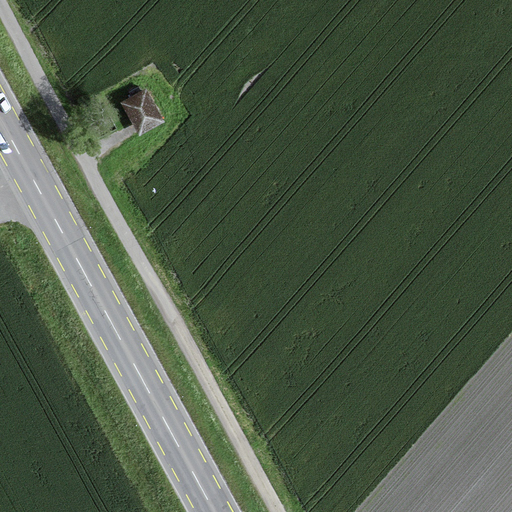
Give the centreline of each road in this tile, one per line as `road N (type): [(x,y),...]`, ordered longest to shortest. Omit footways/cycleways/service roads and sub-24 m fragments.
road 1 (track): [(278,511),(0,3)]
road 2 (primary): [(214,511),(0,120)]
